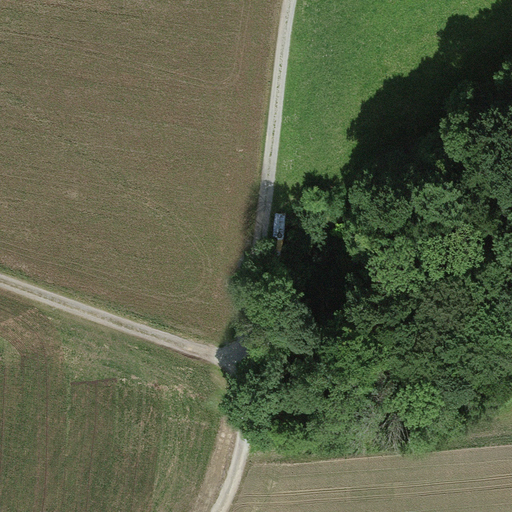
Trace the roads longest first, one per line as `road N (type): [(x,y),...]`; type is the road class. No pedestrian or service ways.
road 1 (track): [(289,0),(244,455),(221,511)]
road 2 (track): [(253,374),(0,283)]
